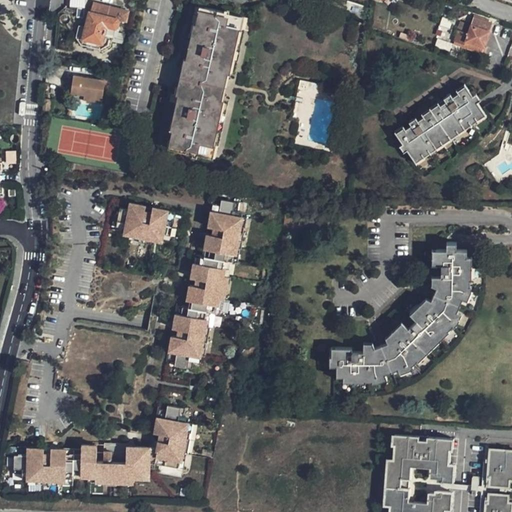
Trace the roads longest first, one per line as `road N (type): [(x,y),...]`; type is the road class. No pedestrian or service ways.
road 1 (residential): [(42,0),(27,133),(32,229)]
road 2 (residential): [(32,229),(0,401)]
